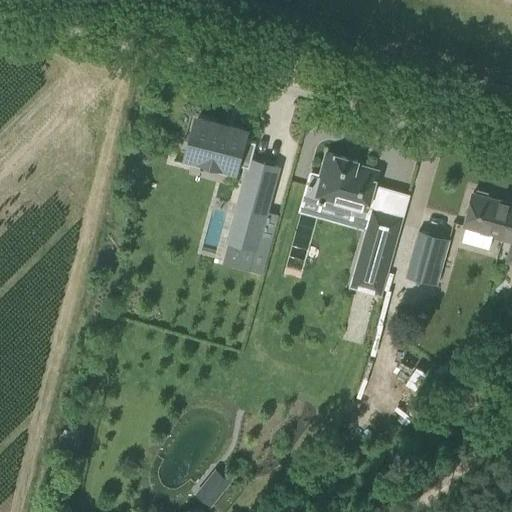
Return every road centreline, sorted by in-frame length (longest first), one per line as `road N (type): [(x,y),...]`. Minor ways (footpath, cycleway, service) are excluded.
road 1 (tertiary): [(511,122),(60,0)]
road 2 (track): [(405,511),(511,430)]
